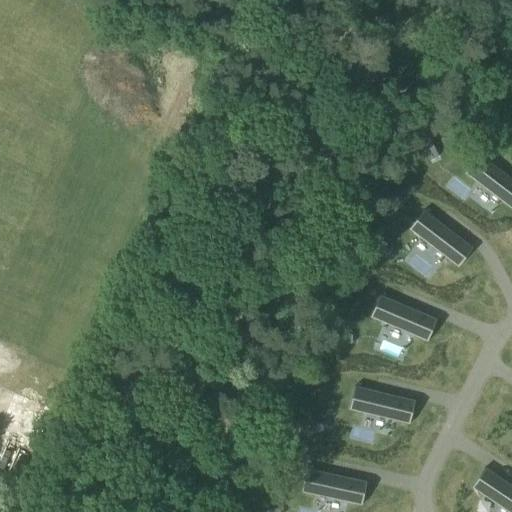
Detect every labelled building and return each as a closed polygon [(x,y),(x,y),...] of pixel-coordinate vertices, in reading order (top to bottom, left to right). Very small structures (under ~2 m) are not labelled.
[(110,160),(115,147),(73,132),(68,146),(110,160)] [(435,143),(426,147),(433,163),(442,159),(435,143)] [(126,152),(119,182),(133,185),(137,168),(146,170),(149,157),(126,152)] [(511,179),(478,154),(463,173),(506,206),(511,197),(511,179)] [(63,159),(56,177),(99,193),(106,175),(63,159)] [(95,207),(98,192),(50,185),(47,200),(95,207)] [(131,202),(131,187),(115,186),(115,201),(131,202)] [(86,230),(91,216),(46,199),(28,247),(68,262),(74,244),(80,246),(86,230)] [(105,200),(99,213),(120,222),(126,209),(105,200)] [(426,213),(411,232),(454,265),(468,246),(426,213)] [(114,237),(116,221),(95,218),(93,234),(114,237)] [(383,234),(367,243),(372,251),(387,243),(383,234)] [(85,249),(100,256),(107,243),(92,235),(85,249)] [(77,269),(94,276),(100,261),(83,254),(77,269)] [(14,267),(0,297),(0,308),(12,314),(30,275),(14,267)] [(34,320),(48,279),(31,274),(17,315),(34,320)] [(95,297),(99,283),(74,275),(70,290),(95,297)] [(432,317),(382,297),(373,319),(423,339),(432,317)] [(53,325),(67,332),(75,316),(61,309),(53,325)] [(344,332),(327,335),(329,345),(346,341),(344,332)] [(410,400),(358,387),(352,411),(405,423),(410,400)] [(308,416),(302,423),(315,434),(321,427),(308,416)] [(342,477),(290,465),(284,488),(336,501),(342,477)] [(511,511),(511,486),(487,470),(474,490),(506,511),(511,511)] [(0,497),(14,504),(23,483),(0,473),(0,497)]
